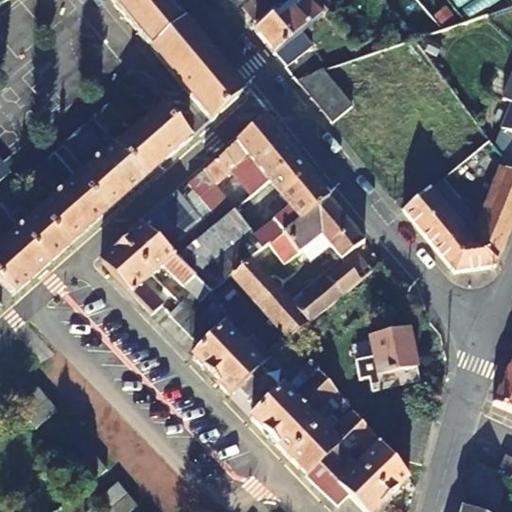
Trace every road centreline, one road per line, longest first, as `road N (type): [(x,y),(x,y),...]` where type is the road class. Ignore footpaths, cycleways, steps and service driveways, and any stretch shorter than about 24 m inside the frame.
road 1 (residential): [(81,262),(313,511)]
road 2 (residential): [(484,338),(270,93)]
road 3 (residential): [(81,262),(270,93)]
road 4 (residential): [(270,93),(192,0)]
